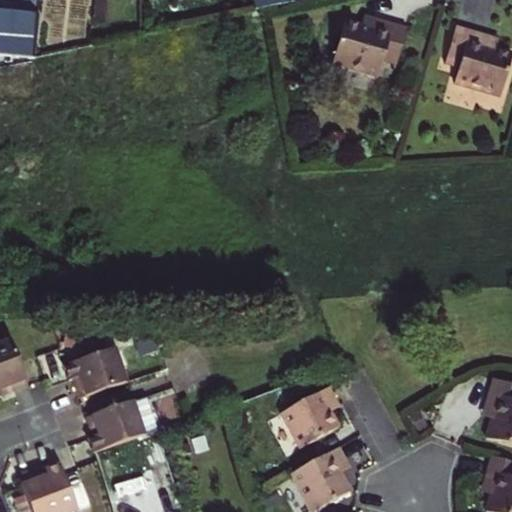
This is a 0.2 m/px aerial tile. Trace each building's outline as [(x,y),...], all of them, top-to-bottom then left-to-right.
[(107,0),(96,0),(95,23),(105,25),(107,0)] [(276,0),(250,0),(253,13),(262,11),(278,7),(276,0)] [(37,19),(0,14),(0,56),(33,60),(37,19)] [(361,17),(359,24),(370,28),(372,20),(361,17)] [(359,24),(342,20),(329,65),(379,79),(383,63),(397,68),(407,30),(372,20),(370,28),(359,24)] [(491,38),(456,28),(446,66),(459,69),(455,86),(501,99),(511,58),(511,56),(488,50),(491,38)] [(156,335),(135,343),(139,352),(160,345),(156,335)] [(0,397),(1,397),(0,395),(0,389),(10,386),(12,392),(13,392),(27,386),(9,342),(0,346),(0,397)] [(76,392),(79,400),(126,384),(114,350),(92,358),(64,367),(69,381),(72,380),(77,378),(79,383),(74,386),(76,392)] [(494,412),(492,421),(486,440),(511,448),(511,387),(491,381),(484,409),(494,412)] [(0,389),(0,395),(1,397),(12,392),(10,386),(0,389)] [(326,407),(335,402),(329,389),(281,416),(299,451),(338,429),(330,414),(326,407)] [(326,407),(330,414),(339,409),(335,402),(326,407)] [(88,440),(94,454),(144,437),(132,403),(85,418),(88,428),(92,438),(88,440)] [(494,412),(484,409),(481,418),(492,421),(494,412)] [(315,511),(349,494),(340,475),(336,468),(346,462),(338,448),(291,475),(310,511),(315,511)] [(511,511),(511,462),(490,456),(482,486),(492,488),(490,497),(485,511),(511,511)] [(349,470),(346,462),(336,468),(340,475),(349,470)] [(75,511),(58,467),(44,472),(46,479),(36,483),(34,476),(18,483),(30,511),(75,511)] [(44,472),(34,476),(36,483),(46,479),(44,472)] [(492,488),(482,486),(479,495),(490,497),(492,488)] [(9,491),(17,511),(27,511),(18,487),(9,491)]
